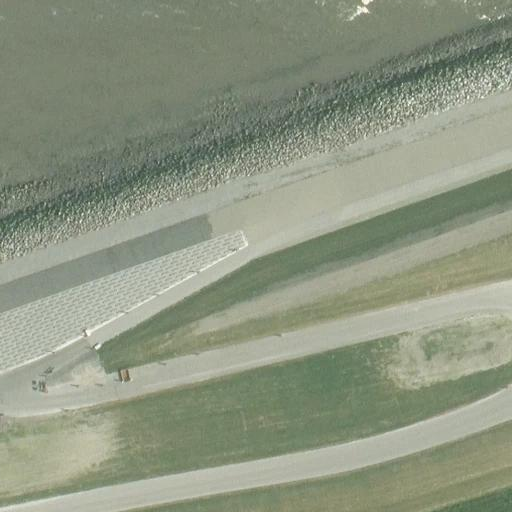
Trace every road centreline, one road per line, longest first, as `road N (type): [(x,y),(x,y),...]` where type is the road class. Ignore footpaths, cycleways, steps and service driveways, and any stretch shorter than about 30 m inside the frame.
road 1 (track): [(511,87),(0,265)]
road 2 (unknown): [(511,290),(138,375),(24,397),(0,394)]
road 3 (unclassified): [(22,511),(349,453),(511,394)]
